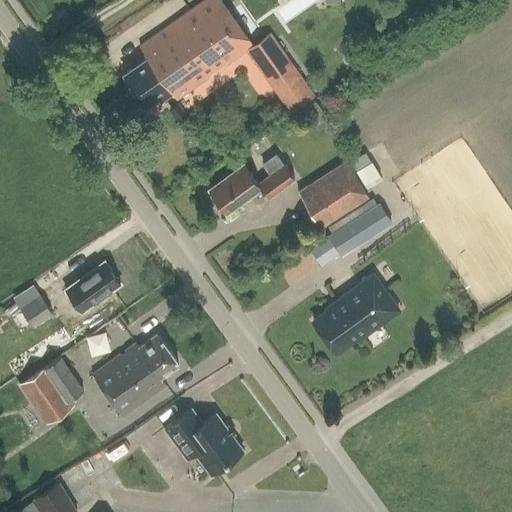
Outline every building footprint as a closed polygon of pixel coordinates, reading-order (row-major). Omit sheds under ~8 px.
[(219,0),(205,0),(141,47),(148,57),(125,74),(146,103),(158,95),(162,101),(174,93),(178,100),(248,48),(291,111),(315,94),(310,87),(308,89),(270,34),(253,45),(219,0)] [(317,100),(304,109),(318,129),(330,120),(317,100)] [(186,114),(179,103),(170,109),(177,120),(186,114)] [(351,161),(368,187),(382,178),(366,152),(351,161)] [(296,179),(278,153),(264,163),(271,174),(258,182),(246,165),(210,189),(225,212),(262,187),(269,197),(296,179)] [(346,160),(299,189),(321,226),(369,196),(346,160)] [(332,232),(310,248),(322,265),(340,252),(341,254),(393,222),(380,202),(377,204),(373,198),(333,223),(328,226),(332,232)] [(66,288),(80,310),(122,282),(107,261),(66,288)] [(401,309),(398,306),(399,304),(392,295),(390,294),(375,274),(335,302),(338,306),(315,322),(337,351),(359,335),(362,338),(401,309)] [(33,327),(54,313),(40,293),(19,307),(33,327)] [(125,418),(168,386),(162,378),(180,364),(159,335),(140,348),(137,344),(94,374),(125,418)] [(20,384),(47,423),(75,404),(71,398),(84,390),(61,356),(20,384)] [(213,476),(245,452),(217,414),(204,424),(193,410),(166,430),(189,460),(196,454),(213,476)] [(79,511),(61,481),(33,498),(40,511),(79,511)]
